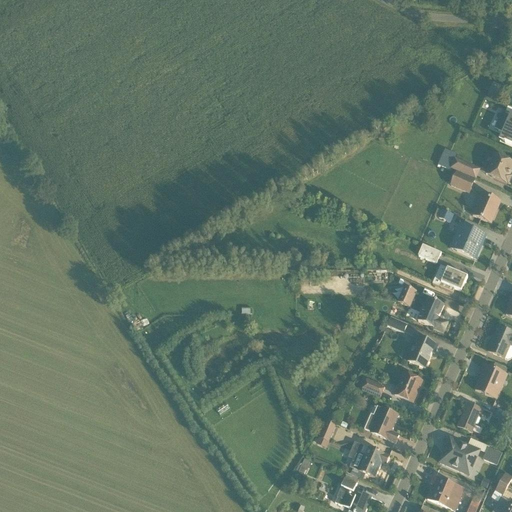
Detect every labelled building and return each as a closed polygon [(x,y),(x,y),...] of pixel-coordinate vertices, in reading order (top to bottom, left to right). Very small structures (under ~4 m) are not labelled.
[(499,102),(504,89),(493,84),(487,97),(499,102)] [(511,116),(502,113),(494,131),(503,134),(499,142),(511,147),(511,116)] [(493,156),(486,153),(483,161),(489,164),(485,175),(508,185),(511,178),(509,177),(511,169),(511,164),(493,157),(493,156)] [(445,167),(475,181),(480,171),(455,160),(454,161),(449,159),(445,167)] [(475,182),(452,172),(447,184),(450,185),(449,187),(469,195),(475,182)] [(500,203),(481,194),(471,217),(490,225),(500,203)] [(450,225),(454,217),(437,210),(434,218),(450,225)] [(485,237),(461,226),(450,250),(474,261),(485,237)] [(440,254),(422,247),(418,258),(435,266),(440,254)] [(467,279),(440,267),(432,286),(452,294),(454,291),(461,294),(467,279)] [(417,293),(404,288),(397,304),(409,309),(417,293)] [(417,323),(434,330),(444,307),(428,300),(425,309),(424,309),(421,315),(420,315),(417,321),(418,321),(417,323)] [(407,326),(390,319),(386,328),(403,335),(407,326)] [(511,334),(497,328),(486,352),(510,363),(511,358),(511,334)] [(433,356),(437,347),(414,337),(403,362),(425,371),(432,355),(433,356)] [(508,377),(481,366),(477,375),(481,377),(474,392),(497,402),(508,377)] [(423,383),(402,374),(392,397),(413,406),(423,383)] [(385,389),(364,379),(358,391),(380,402),(385,389)] [(492,416),(465,404),(461,412),(463,413),(457,429),(471,435),(476,426),(478,427),(481,420),(489,424),(492,416)] [(398,418),(374,408),(363,432),(395,446),(399,437),(391,434),(398,418)] [(511,417),(497,410),(493,419),(511,427),(511,417)] [(322,438),(330,442),(338,425),(329,421),(322,438)] [(350,428),(349,432),(368,440),(370,436),(350,428)] [(479,453),(450,440),(439,465),(469,477),(479,453)] [(389,459),(354,444),(348,459),(352,461),(349,469),(352,471),(350,476),(359,480),(361,475),(374,480),(381,465),(386,467),(389,459)] [(501,456),(488,451),(483,462),(496,467),(501,456)] [(359,480),(350,476),(347,475),(345,478),(344,481),(341,479),(338,486),(342,487),(334,504),(349,511),(348,511),(365,511),(372,499),(363,495),(362,497),(353,493),(359,480)] [(511,479),(504,476),(499,485),(507,489),(511,480),(511,479)] [(455,511),(465,492),(433,478),(430,486),(432,487),(426,501),(451,511),(455,511)] [(493,511),(511,511),(511,496),(505,493),(507,489),(499,485),(493,481),(488,491),(501,498),(493,511)] [(476,511),(479,506),(469,501),(464,511),(476,511)]
